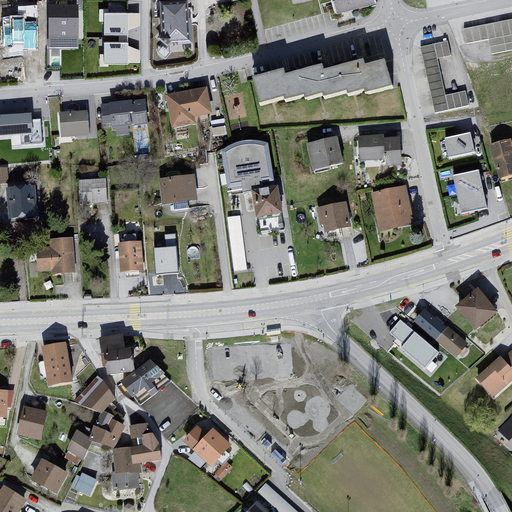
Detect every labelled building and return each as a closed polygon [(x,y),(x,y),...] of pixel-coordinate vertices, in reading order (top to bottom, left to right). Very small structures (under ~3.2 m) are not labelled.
[(369,0),(325,0),(328,10),(370,1),(369,0)] [(182,3),(158,4),(165,47),(192,46),(189,13),(185,12),(182,3)] [(79,5),(49,5),(49,47),(79,47),(79,5)] [(42,8),(18,8),(19,17),(7,17),(6,24),(0,24),(0,45),(6,45),(7,51),(43,51),(42,8)] [(140,12),(104,12),(104,33),(127,33),(127,30),(140,25),(140,12)] [(511,20),(462,30),(465,45),(487,41),(490,56),(511,51),(511,20)] [(127,41),(103,41),(103,62),(140,62),(140,49),(127,45),(127,41)] [(446,42),(418,48),(432,114),(467,107),(464,92),(444,96),(437,60),(449,58),(446,42)] [(49,66),(60,65),(60,56),(49,57),(49,66)] [(282,70),(248,81),(257,108),(283,99),(284,103),(302,97),(304,100),(320,96),(321,100),(345,93),(347,97),(361,92),(362,96),(390,88),(382,61),(363,66),(361,60),(322,72),(321,65),(284,76),(282,70)] [(205,90),(164,97),(170,129),(193,126),(193,119),(211,116),(205,90)] [(146,101),(99,104),(101,127),(114,128),(116,136),(129,135),(129,127),(147,125),(146,101)] [(31,112),(0,114),(0,136),(33,134),(31,112)] [(87,112),(56,114),(59,139),(89,137),(87,112)] [(470,130),(445,135),(449,156),(475,151),(470,130)] [(396,134),(356,137),(358,162),(362,168),(400,166),(396,134)] [(267,138),(222,145),(229,193),(244,191),(243,185),(274,181),(267,138)] [(333,139),(305,145),(310,172),(340,165),(333,139)] [(511,150),(509,140),(487,146),(498,181),(511,178),(511,150)] [(480,167),(452,172),(454,182),(448,183),(449,193),(458,192),(461,211),(487,207),(480,167)] [(192,176),(156,180),(160,205),(196,202),(192,176)] [(104,179),(77,182),(79,206),(106,203),(104,179)] [(278,186),(252,190),(257,216),(282,212),(278,186)] [(37,187),(6,189),(9,222),(40,220),(37,187)] [(404,187),(369,194),(377,233),(413,226),(404,187)] [(343,204),(314,209),(318,225),(322,225),(324,233),(349,229),(343,204)] [(241,213),(228,215),(234,269),(247,268),(241,213)] [(166,242),(177,241),(176,232),(166,233),(166,242)] [(49,248),(34,250),(36,273),(49,273),(50,276),(73,275),(72,239),(49,241),(49,248)] [(139,243),(116,245),(119,275),(141,273),(139,243)] [(177,246),(154,248),(156,275),(179,274),(177,246)] [(476,289),(453,308),(473,331),(494,313),(476,289)] [(419,307),(408,320),(455,357),(465,346),(419,307)] [(404,344),(414,332),(400,320),(390,332),(404,344)] [(438,352),(414,332),(404,344),(401,348),(425,368),(438,352)] [(120,338),(97,340),(105,378),(131,374),(128,351),(122,352),(120,338)] [(64,345),(40,349),(46,388),(71,385),(64,345)] [(497,357),(473,379),(492,401),(511,383),(511,351),(511,350),(501,360),(497,357)] [(161,377),(147,362),(118,387),(131,402),(161,377)] [(96,379),(73,404),(99,416),(101,414),(112,400),(96,379)] [(37,411),(22,408),(15,437),(38,441),(45,415),(37,411)] [(113,418),(101,414),(92,427),(105,433),(111,421),(113,418)] [(511,415),(498,429),(508,437),(511,432),(511,415)] [(92,427),(88,438),(87,443),(88,444),(97,447),(111,450),(123,429),(111,421),(105,433),(92,427)] [(135,448),(128,449),(131,465),(139,465),(159,461),(157,445),(151,436),(146,425),(127,427),(135,448)] [(195,427),(181,442),(209,468),(228,447),(210,430),(195,427)] [(88,438),(75,431),(65,451),(81,460),(88,444),(87,443),(88,438)] [(108,454),(89,446),(78,471),(100,481),(108,454)] [(128,449),(110,451),(113,473),(113,475),(136,473),(140,472),(139,465),(131,465),(128,449)] [(65,474),(40,460),(29,481),(54,496),(65,474)] [(113,475),(113,473),(110,473),(111,486),(122,488),(136,488),(136,473),(113,475)] [(18,511),(25,502),(2,487),(0,490),(0,511),(18,511)] [(269,511),(257,501),(246,511),(269,511)]
